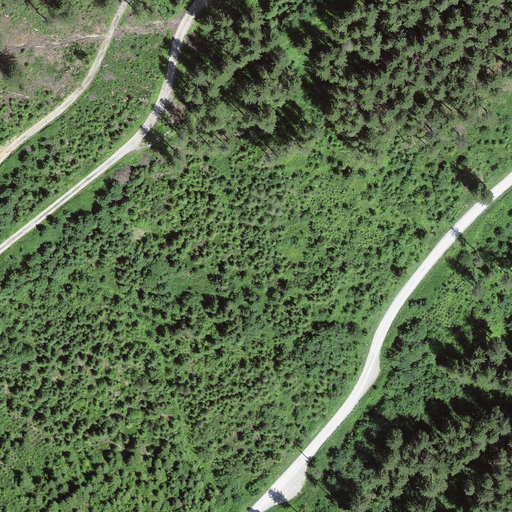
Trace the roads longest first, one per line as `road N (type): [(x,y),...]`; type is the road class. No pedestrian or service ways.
road 1 (unclassified): [(255,511),(353,399),(400,299),(511,179)]
road 2 (track): [(203,0),(181,30),(156,114),(140,135),(0,251)]
